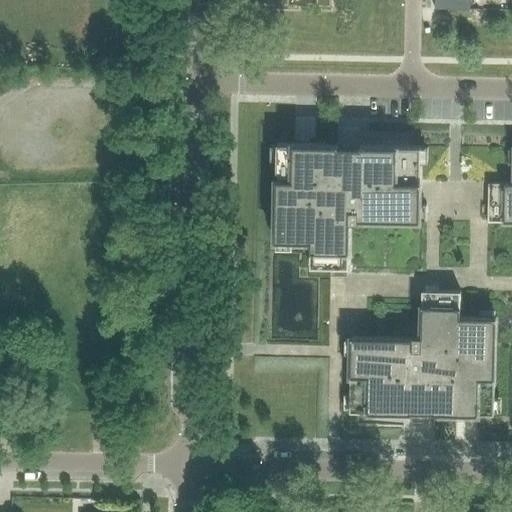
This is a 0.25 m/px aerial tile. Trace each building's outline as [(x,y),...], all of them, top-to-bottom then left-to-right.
[(434,0),(434,8),(469,9),(468,0),(434,0)] [(338,144),(277,143),(275,240),(311,241),(310,266),(349,267),(350,221),(358,222),(359,219),(420,220),(421,146),(360,145),(360,146),(349,146),(338,146),(338,144)] [(511,183),(488,183),(488,222),(511,222),(511,183)] [(460,291),(422,290),(421,336),(412,336),(412,339),(351,337),(349,412),(411,413),(411,412),(421,412),(432,412),(432,413),(494,415),(496,317),(460,317),(460,291)] [(0,374),(17,376),(18,354),(0,353),(0,374)]
